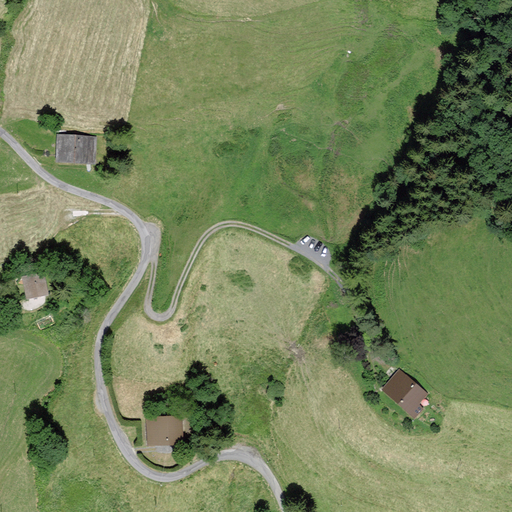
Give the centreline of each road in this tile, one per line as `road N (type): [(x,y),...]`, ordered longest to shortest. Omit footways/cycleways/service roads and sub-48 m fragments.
road 1 (unclassified): [(284,511),(267,476),(238,456),(172,479),(153,478),(125,452),(101,391),(97,345),(140,270),(141,228),(121,208),(47,179),(0,131)]
road 2 (track): [(387,372),(331,271),(235,225),(200,241),(169,313),(152,318),(154,242),(144,236)]
